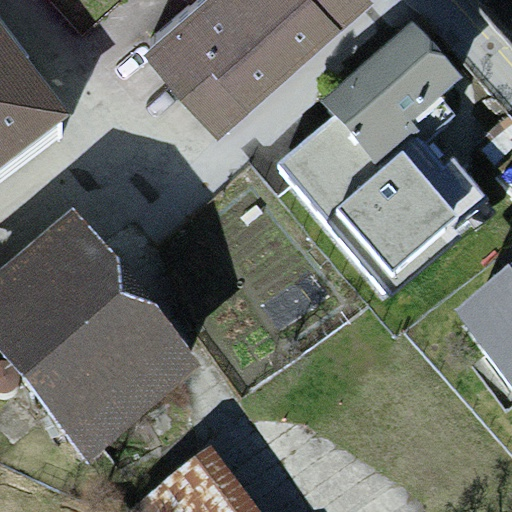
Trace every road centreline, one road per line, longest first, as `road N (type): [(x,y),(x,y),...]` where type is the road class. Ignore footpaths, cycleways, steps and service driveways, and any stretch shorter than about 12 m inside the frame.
road 1 (unknown): [(391,0),(153,237),(153,268),(310,511)]
road 2 (residential): [(429,0),(511,89)]
